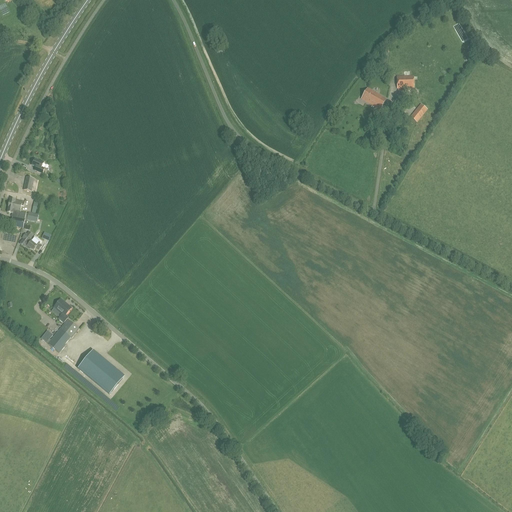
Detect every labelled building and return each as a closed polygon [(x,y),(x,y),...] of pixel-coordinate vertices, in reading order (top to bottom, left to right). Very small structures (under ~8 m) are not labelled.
[(397,77),(398,89),(414,88),(414,76),(397,77)] [(380,110),(386,99),(368,88),(361,99),(380,110)] [(420,119),(428,110),(421,104),(411,117),(417,122),(420,119)] [(32,166),(36,167),(38,168),(36,171),(42,174),(45,169),(42,167),(44,162),(41,161),(40,162),(35,160),(34,161),(33,162),(32,164),(33,165),(32,166)] [(32,192),(32,191),(34,179),(26,177),(23,190),(32,192)] [(16,200),(10,199),(7,212),(14,214),(11,226),(23,228),(26,214),(20,212),(22,206),(24,207),(25,202),(16,200)] [(37,215),(29,213),(27,220),(35,222),(37,215)] [(50,242),(54,236),(45,231),(42,234),(45,236),(44,238),(50,242)] [(33,236),(29,232),(27,235),(26,234),(23,238),(24,239),(21,243),(25,246),(27,247),(28,247),(33,240),(31,238),(33,236)] [(33,240),(28,247),(34,251),(36,248),(39,250),(42,246),(39,244),(41,242),(38,240),(36,242),(33,240)] [(61,308),(65,303),(61,299),(54,308),(62,315),(63,313),(62,312),(64,311),(61,308)] [(72,308),(65,303),(61,308),(64,311),(62,312),(63,313),(62,315),(59,319),(64,323),(68,318),(66,315),(72,308)] [(48,344),(59,353),(66,346),(65,345),(70,338),(71,339),(79,329),(68,320),(48,344)] [(47,343),(53,336),(48,331),(41,339),(47,343)] [(92,353),(78,369),(109,395),(123,379),(92,353)]
